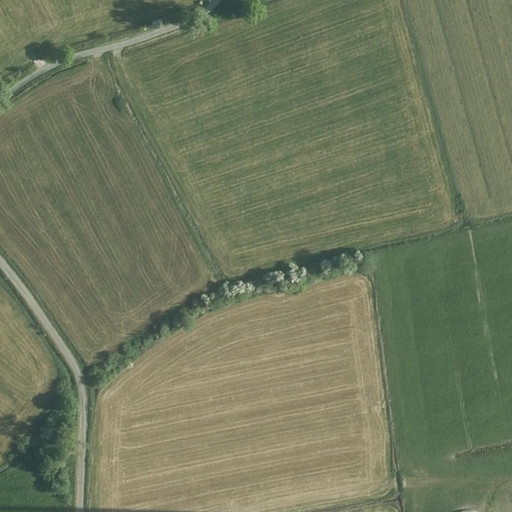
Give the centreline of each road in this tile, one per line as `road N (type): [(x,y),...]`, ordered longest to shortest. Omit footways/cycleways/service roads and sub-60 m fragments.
road 1 (track): [(511,479),(487,484),(424,475),(220,511)]
road 2 (unclassified): [(0,268),(83,394),(79,511)]
road 3 (unclassified): [(217,0),(197,21),(53,64),(0,95)]
